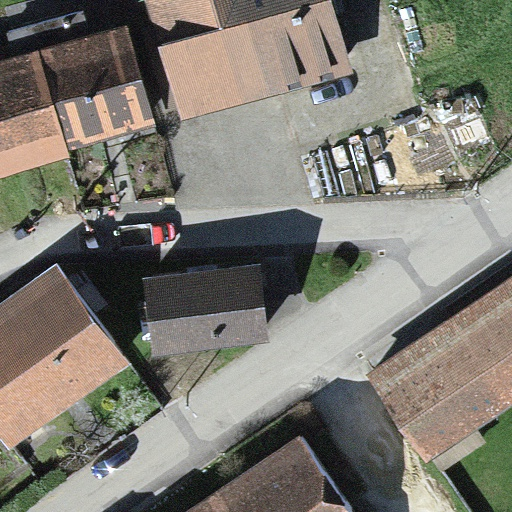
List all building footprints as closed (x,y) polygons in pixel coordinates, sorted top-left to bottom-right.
[(149,0),(155,18),(209,1),(212,0),(149,0)] [(232,77),(209,1),(155,18),(179,94),(232,77)] [(102,24),(0,50),(0,159),(129,126),(102,24)] [(0,420),(16,442),(132,357),(57,255),(0,296),(0,420)] [(257,260),(149,263),(151,327),(258,324),(257,260)] [(511,270),(511,268),(378,358),(436,443),(511,391),(511,270)] [(357,511),(301,429),(178,511),(357,511)]
